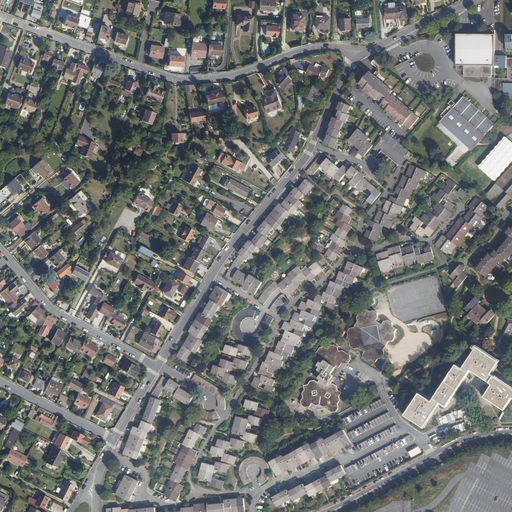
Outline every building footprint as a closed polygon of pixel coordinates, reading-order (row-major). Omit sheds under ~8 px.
[(212,0),(213,7),(225,8),(225,0),(212,0)] [(129,1),(127,12),(139,15),(142,4),(129,1)] [(262,1),(262,11),(273,11),(273,9),(277,9),(278,2),(262,1)] [(387,9),(388,19),(401,18),(401,20),(404,19),(403,7),(396,8),(396,3),(390,4),(391,9),(387,9)] [(36,18),(39,19),(41,13),(32,10),(30,16),(31,16),(36,18)] [(166,13),(166,18),(167,18),(166,24),(181,26),(182,15),(166,13)] [(63,25),(75,30),(78,19),(66,15),(63,25)] [(297,15),(295,30),(306,30),(307,16),(297,15)] [(320,16),(320,26),(334,26),(334,16),(320,16)] [(352,16),(343,17),(343,29),(353,29),(352,16)] [(255,18),(240,17),(239,25),(246,25),(246,32),(254,32),(255,18)] [(372,17),(359,18),(360,27),(372,26),(372,17)] [(98,37),(107,39),(107,38),(107,37),(109,29),(101,27),(98,37)] [(269,27),(268,36),(275,36),(275,37),(281,37),(281,27),(269,27)] [(117,32),(114,40),(124,44),(127,35),(117,32)] [(495,56),(495,35),(457,34),(456,65),(464,66),(464,76),(492,77),(492,66),(495,66),(495,56)] [(511,78),(495,79),(495,90),(503,91),(503,95),(511,95),(511,34),(506,34),(506,50),(511,49),(511,57),(506,58),(506,56),(495,56),(495,66),(500,66),(500,68),(511,68),(511,78)] [(193,41),(192,56),(206,56),(207,43),(199,43),(199,44),(194,44),(194,41),(193,41)] [(223,45),(211,43),(210,53),(223,55),(223,45)] [(152,46),(150,56),(163,59),(165,48),(152,46)] [(8,57),(3,55),(1,61),(0,60),(0,52),(4,54),(5,50),(6,49),(0,47),(0,65),(5,67),(8,57)] [(51,54),(48,53),(45,52),(42,59),(48,61),(51,54)] [(53,60),(52,65),(55,66),(55,67),(61,70),(63,63),(60,62),(61,57),(59,56),(57,61),(53,60)] [(184,56),(169,57),(170,67),(184,66),(184,56)] [(20,57),(17,68),(30,72),(33,62),(20,57)] [(91,76),(98,79),(104,60),(100,59),(98,64),(97,65),(93,63),(90,72),(92,73),(91,76)] [(71,80),(76,65),(71,62),(68,70),(65,69),(62,77),(71,81),(71,80)] [(309,64),(305,72),(318,78),(320,74),(326,76),(330,68),(324,66),(322,70),(309,64)] [(87,68),(76,65),(71,80),(81,84),(87,68)] [(281,70),(277,73),(282,77),(278,81),(281,85),(280,87),(285,92),(287,90),(288,90),(294,84),(287,78),(288,77),(281,70)] [(132,71),(130,78),(137,80),(139,73),(132,71)] [(370,71),(360,83),(365,88),(365,89),(376,100),(377,99),(383,104),(382,105),(387,109),(385,112),(397,121),(398,120),(403,125),(405,124),(410,129),(420,117),(392,93),(394,91),(370,71)] [(116,89),(118,83),(107,79),(105,85),(116,89)] [(131,98),(134,89),(133,89),(136,82),(132,81),(131,82),(127,81),(124,89),(128,90),(128,92),(129,92),(129,94),(121,91),(120,94),(131,98)] [(148,87),(145,97),(160,102),(164,92),(156,90),(156,87),(150,85),(149,87),(148,87)] [(192,85),(184,85),(185,93),(194,92),(192,85)] [(313,85),(307,98),(313,101),(315,97),(319,99),(321,94),(317,92),(319,88),(313,85)] [(267,99),(262,101),(268,113),(282,108),(274,88),(265,92),(267,99)] [(216,92),(211,94),(211,95),(205,97),(208,106),(224,101),(220,91),(216,93),(216,92)] [(15,96),(13,95),(8,94),(4,103),(10,105),(9,107),(18,109),(22,97),(15,94),(15,96)] [(440,122),(472,150),(495,124),(464,96),(456,104),(452,100),(449,103),(452,106),(454,104),(455,105),(440,122)] [(21,109),(33,113),(37,103),(32,101),(32,102),(25,100),(21,109)] [(338,109),(340,110),(347,113),(351,106),(341,101),(338,109)] [(246,107),(242,109),(246,120),(257,116),(254,107),(247,109),(246,107)] [(143,114),(142,117),(141,122),(151,125),(155,114),(145,110),(143,114)] [(340,110),(336,118),(344,122),(346,122),(349,115),(347,113),(340,110)] [(203,111),(189,114),(191,123),(205,120),(203,111)] [(330,126),(331,126),(340,130),(344,122),(336,118),(334,117),(331,123),(330,126)] [(447,134),(450,131),(439,123),(437,126),(447,134)] [(327,134),(329,135),(337,138),(341,131),(340,130),(331,126),(329,130),(327,134)] [(291,134),(285,148),(292,151),(299,138),(298,137),(300,133),(292,129),(290,133),(291,134)] [(349,140),(355,145),(364,133),(358,129),(349,140)] [(239,132),(241,140),(251,141),(251,138),(245,138),(243,131),(239,132)] [(405,157),(406,155),(410,151),(387,132),(382,138),(405,157)] [(181,133),(171,134),(172,142),(175,142),(175,144),(178,144),(178,142),(182,142),(181,133)] [(364,133),(355,145),(360,149),(363,146),(368,141),(369,138),(364,133)] [(337,138),(329,135),(327,137),(325,143),(332,147),(335,148),(338,141),(339,139),(337,138)] [(73,152),(80,155),(90,159),(95,143),(85,140),(78,137),(73,152)] [(511,157),(511,143),(506,139),(482,167),(493,178),(511,157)] [(363,146),(360,149),(359,151),(364,156),(373,145),(368,141),(363,146)] [(135,147),(130,144),(127,150),(127,151),(130,152),(129,154),(137,158),(141,150),(139,149),(138,149),(135,147)] [(285,157),(279,149),(267,160),(273,168),(283,160),(283,159),(285,157)] [(377,156),(394,170),(399,165),(382,150),(377,156)] [(221,152),(219,155),(224,158),(221,163),(235,171),(240,162),(221,152)] [(321,166),(324,162),(318,157),(307,172),(312,176),(321,166)] [(327,158),(324,162),(321,166),(327,171),(334,164),(327,158)] [(42,160),(34,167),(43,178),(52,171),(42,160)] [(340,169),(334,164),(327,171),(334,177),(334,176),(340,169)] [(192,165),(188,172),(197,177),(201,170),(192,165)] [(340,169),(334,176),(340,181),(346,174),(349,170),(344,165),(340,169)] [(411,165),(406,176),(419,182),(421,177),(424,178),(427,171),(411,165)] [(511,165),(496,183),(508,193),(511,188),(511,165)] [(352,166),(349,170),(346,174),(353,179),(358,173),(359,172),(352,166)] [(197,177),(188,172),(183,181),(193,186),(197,180),(196,179),(197,177)] [(358,173),(353,179),(350,183),(355,187),(357,185),(363,178),(364,176),(359,172),(358,173)] [(72,173),(64,179),(72,189),(80,183),(72,173)] [(404,175),(399,187),(410,191),(412,192),(414,188),(416,189),(419,182),(406,176),(404,175)] [(15,178),(6,185),(13,194),(22,187),(15,178)] [(363,178),(357,185),(364,191),(370,183),(363,178)] [(247,189),(243,187),(229,179),(225,186),(244,196),(247,189)] [(307,179),(299,189),(304,193),(306,195),(314,185),(307,179)] [(448,185),(444,190),(453,197),(455,199),(458,195),(463,199),(467,193),(461,188),(458,192),(454,188),(457,185),(450,179),(446,183),(448,185)] [(370,183),(364,191),(370,196),(376,189),(370,183)] [(498,207),(508,197),(509,195),(508,193),(496,183),(485,195),(498,207)] [(392,196),(390,201),(403,207),(407,198),(410,191),(399,187),(399,186),(396,193),(400,195),(398,199),(392,196)] [(297,187),(291,194),(299,200),(304,193),(299,189),(297,187)] [(376,189),(370,196),(367,199),(372,204),(381,193),(376,189)] [(432,197),(439,202),(450,211),(455,205),(450,201),(453,197),(444,190),(442,189),(437,195),(435,193),(432,197)] [(139,191),(134,202),(139,204),(138,206),(141,207),(141,206),(143,207),(143,208),(148,211),(154,201),(151,200),(151,199),(139,191)] [(291,194),(287,199),(297,208),(302,203),(299,200),(291,194)] [(76,195),(69,201),(72,204),(73,204),(78,209),(85,204),(76,195)] [(469,207),(471,209),(482,217),(485,214),(487,211),(485,210),(488,206),(476,197),(475,199),(469,207)] [(508,197),(498,207),(501,209),(510,198),(508,197)] [(32,206),(36,210),(37,209),(39,212),(42,215),(49,208),(41,198),(32,206)] [(287,199),(282,205),(291,213),(293,214),(297,208),(287,199)] [(213,211),(211,213),(220,218),(225,210),(216,205),(217,204),(209,200),(205,206),(205,207),(213,211)] [(388,200),(383,212),(392,216),(396,217),(398,213),(400,214),(403,207),(390,201),(388,200)] [(174,201),(168,212),(177,217),(183,206),(174,201)] [(436,210),(433,213),(442,220),(444,222),(452,212),(450,211),(439,202),(434,208),(436,210)] [(280,204),(275,209),(286,218),(291,213),(282,205),(280,204)] [(344,204),(340,211),(348,216),(353,209),(344,204)] [(271,215),(281,224),(286,218),(275,209),(271,215)] [(468,213),(464,219),(475,227),(477,229),(482,223),(480,221),(482,218),(482,217),(471,209),(468,213)] [(380,210),(375,222),(383,225),(390,228),(393,221),(391,220),(392,216),(383,212),(380,210)] [(335,216),(340,219),(347,224),(351,218),(348,216),(340,211),(339,211),(335,216)] [(426,214),(421,220),(424,222),(434,230),(442,220),(433,213),(431,212),(428,215),(426,214)] [(206,214),(200,224),(210,229),(215,219),(206,214)] [(271,215),(266,220),(273,227),(277,229),(281,224),(271,215)] [(424,222),(421,220),(416,216),(413,221),(415,222),(411,228),(415,232),(422,237),(425,233),(429,236),(434,230),(424,222)] [(461,217),(454,227),(465,236),(468,232),(470,233),(475,227),(464,219),(461,217)] [(16,232),(23,226),(18,220),(17,219),(14,222),(13,220),(8,224),(16,232)] [(336,225),(340,227),(348,232),(351,227),(347,224),(340,219),(336,225)] [(258,230),(260,232),(265,236),(273,227),(266,220),(258,230)] [(383,225),(375,222),(370,220),(368,224),(374,227),(372,232),(368,230),(365,236),(377,241),(383,225)] [(76,235),(85,227),(80,221),(71,229),(76,235)] [(16,232),(20,237),(32,227),(28,222),(23,226),(16,232)] [(182,236),(180,239),(189,243),(191,239),(192,236),(195,232),(187,227),(185,231),(183,232),(182,234),(182,236)] [(340,227),(335,234),(343,239),(348,232),(340,227)] [(449,234),(446,237),(457,245),(459,247),(464,241),(462,239),(465,236),(454,227),(449,234)] [(139,235),(147,239),(149,235),(141,231),(139,235)] [(260,232),(252,242),(257,246),(259,248),(267,238),(265,236),(260,232)] [(33,233),(24,240),(33,250),(41,243),(33,233)] [(331,239),(334,242),(343,247),(346,241),(343,239),(335,234),(334,233),(331,239)] [(207,249),(212,237),(203,234),(198,245),(207,249)] [(457,245),(446,237),(443,235),(436,245),(447,254),(450,250),(452,251),(457,245)] [(250,240),(245,247),(252,253),(257,246),(252,242),(250,240)] [(511,245),(505,240),(501,245),(511,254),(511,253),(511,245)] [(330,248),(338,254),(343,247),(334,242),(330,248)] [(137,252),(150,258),(153,250),(140,244),(137,252)] [(48,254),(41,245),(34,251),(41,260),(48,254)] [(501,245),(496,250),(505,258),(508,259),(511,254),(501,245)] [(388,249),(388,251),(392,263),(396,261),(397,264),(405,262),(401,249),(400,246),(388,249)] [(413,246),(401,249),(405,262),(406,265),(413,263),(412,261),(417,259),(414,249),(413,246)] [(203,251),(195,247),(189,258),(197,262),(203,251)] [(239,253),(240,254),(246,259),(252,253),(245,247),(239,253)] [(419,248),(414,249),(417,259),(418,263),(435,259),(431,247),(424,248),(426,253),(421,254),(419,248)] [(325,256),(333,261),(338,254),(330,248),(325,256)] [(494,249),(490,254),(499,262),(501,263),(505,258),(496,250),(494,249)] [(392,263),(388,251),(376,255),(381,271),(389,268),(388,266),(392,265),(392,263)] [(106,252),(103,258),(106,260),(105,261),(117,268),(122,259),(110,252),(109,253),(106,252)] [(488,252),(484,257),(495,266),(499,262),(490,254),(488,252)] [(56,253),(49,259),(57,268),(63,262),(56,253)] [(232,280),(233,278),(238,270),(241,264),(246,259),(240,254),(235,260),(226,276),(232,280)] [(188,257),(181,268),(192,273),(197,262),(189,258),(188,257)] [(484,257),(480,262),(491,272),(495,266),(484,257)] [(340,271),(335,282),(344,286),(348,288),(350,284),(352,285),(355,278),(356,278),(358,274),(361,275),(364,267),(348,261),(343,272),(340,271)] [(317,262),(310,267),(316,275),(323,270),(317,262)] [(491,272),(480,262),(475,267),(487,277),(491,272)] [(451,275),(456,280),(463,272),(465,269),(460,265),(453,274),(451,275)] [(298,266),(293,270),(302,281),(307,277),(303,273),(298,266)] [(36,270),(30,275),(33,279),(43,271),(40,267),(36,270)] [(75,267),(71,275),(77,278),(84,282),(88,274),(75,267)] [(310,267),(303,273),(307,277),(310,280),(316,275),(310,267)] [(179,270),(176,278),(187,283),(191,275),(179,270)] [(238,270),(233,278),(244,285),(249,276),(238,270)] [(289,276),(297,286),(302,281),(293,270),(288,275),(289,276)] [(463,272),(456,280),(454,283),(458,287),(467,276),(463,272)] [(152,291),(156,284),(147,279),(138,274),(134,282),(138,284),(137,287),(142,290),(143,287),(146,289),(152,291)] [(249,276),(244,285),(243,287),(249,291),(256,278),(250,275),(249,276)] [(284,280),(293,291),(298,287),(297,286),(289,276),(284,280)] [(256,278),(249,291),(255,294),(262,282),(256,278)] [(168,279),(161,292),(170,296),(176,284),(168,279)] [(51,280),(48,283),(53,289),(52,290),(55,293),(59,289),(51,280)] [(288,295),(293,291),(284,280),(279,284),(288,295)] [(331,281),(326,292),(337,297),(341,299),(344,292),(342,291),(344,286),(335,282),(331,281)] [(258,300),(264,304),(267,300),(271,295),(274,292),(279,288),(274,282),(271,285),(266,289),(261,295),(258,300)] [(13,283),(0,293),(10,305),(8,307),(10,310),(18,303),(16,300),(18,298),(13,292),(18,288),(13,283)] [(179,291),(184,294),(188,287),(183,284),(179,291)] [(217,286),(214,292),(226,299),(230,293),(217,286)] [(317,294),(314,301),(321,304),(323,299),(328,301),(326,306),(332,309),(335,309),(337,305),(334,304),(337,297),(326,292),(324,291),(322,296),(317,294)] [(210,299),(212,300),(220,305),(222,306),(226,299),(214,292),(210,299)] [(288,300),(283,294),(277,300),(274,304),(272,306),(270,309),(270,310),(272,311),(276,313),(280,308),(285,302),(288,300)] [(467,305),(471,310),(473,308),(480,301),(483,299),(478,294),(467,305)] [(94,301),(86,316),(94,320),(97,314),(98,311),(101,305),(103,302),(104,300),(98,296),(95,302),(94,301)] [(24,298),(20,301),(20,302),(11,311),(15,315),(22,310),(21,309),(24,306),(25,306),(28,303),(24,298)] [(299,308),(302,310),(306,311),(307,307),(312,309),(310,313),(315,315),(319,317),(321,312),(319,311),(322,304),(321,304),(314,301),(309,299),(307,303),(302,301),(299,308)] [(29,306),(33,310),(38,303),(35,300),(29,306)] [(212,300),(208,307),(216,312),(220,305),(212,300)] [(473,308),(471,310),(469,312),(474,317),(477,313),(485,306),(480,301),(473,308)] [(101,305),(98,311),(109,317),(112,312),(114,308),(103,302),(101,305)] [(43,323),(46,318),(44,316),(44,315),(41,313),(43,311),(37,306),(31,313),(39,321),(40,320),(43,323)] [(164,306),(159,316),(166,320),(167,318),(172,320),(176,313),(164,306)] [(477,313),(474,317),(478,321),(480,319),(490,311),(485,306),(477,313)] [(208,307),(203,314),(212,319),(216,312),(208,307)] [(150,311),(143,308),(139,315),(142,317),(144,314),(147,316),(150,311)] [(252,317),(253,317),(256,310),(255,310),(253,309),(251,309),(249,309),(247,309),(245,310),(242,311),(241,312),(239,313),(238,314),(237,316),(236,317),(235,319),(234,321),(233,323),(233,325),(233,328),(233,331),(235,334),(236,336),(238,338),(240,340),(242,341),(245,342),(248,343),(251,343),(254,343),(257,342),(260,340),(262,338),(265,334),(268,329),(274,318),(267,315),(261,326),(259,329),(258,332),(256,334),(253,335),(252,335),(251,335),(250,336),(248,335),(246,335),(245,334),(243,333),(242,332),(241,330),(241,329),(241,328),(241,326),(241,325),(241,324),(242,322),(242,321),(244,319),(245,318),(246,317),(247,317),(249,317),(250,317),(252,317)] [(358,348),(362,350),(364,351),(364,352),(363,354),(364,358),(367,360),(372,360),(375,362),(378,358),(382,358),(384,354),(383,350),(384,350),(387,345),(389,341),(393,340),(396,336),(395,333),(397,329),(393,327),(392,322),(389,320),(385,321),(379,318),(379,317),(378,313),(374,310),(369,311),(366,309),(364,312),(360,313),(357,317),(358,321),(354,327),(350,328),(348,332),(348,336),(346,339),(346,340),(350,342),(351,346),(354,349),(358,348)] [(490,311),(480,319),(485,324),(496,314),(492,309),(490,311)] [(295,312),(292,319),(299,322),(301,318),(306,320),(304,324),(305,324),(313,327),(315,323),(312,322),(315,315),(310,313),(306,311),(302,310),(300,314),(295,312)] [(112,312),(109,317),(108,320),(110,322),(110,323),(121,329),(126,321),(115,315),(116,313),(112,312)] [(201,313),(197,319),(209,326),(213,320),(212,319),(203,314),(201,313)] [(43,323),(41,326),(49,330),(52,325),(55,320),(47,315),(46,318),(43,323)] [(197,319),(193,325),(205,333),(209,326),(197,319)] [(282,328),(286,330),(289,331),(291,327),(295,329),(294,333),(301,337),(303,337),(305,332),(302,331),(305,324),(304,324),(299,322),(292,319),(290,324),(285,321),(282,328)] [(157,321),(151,331),(158,335),(163,325),(157,321)] [(189,332),(191,333),(202,339),(205,333),(193,325),(189,332)] [(52,341),(59,345),(65,333),(58,330),(52,341)] [(286,330),(281,342),(294,347),(296,343),(298,344),(301,337),(294,333),(289,331),(286,330)] [(191,333),(188,339),(200,347),(204,340),(202,339),(191,333)] [(142,336),(138,343),(150,350),(154,343),(142,336)] [(66,346),(79,353),(79,351),(83,344),(71,337),(69,340),(67,344),(66,346)] [(83,344),(79,351),(82,353),(83,352),(93,358),(99,348),(90,342),(89,341),(86,339),(83,344)] [(188,339),(184,346),(192,350),(196,353),(200,347),(188,339)] [(279,341),(275,352),(283,356),(288,358),(289,354),(292,355),(295,347),(294,347),(281,342),(279,341)] [(238,352),(239,348),(227,344),(224,352),(236,356),(238,352)] [(240,344),(239,348),(238,352),(250,356),(252,348),(240,344)] [(344,364),(349,363),(351,359),(350,355),(343,350),(339,351),(338,347),(334,345),(330,345),(328,349),(324,347),(320,347),(315,355),(316,359),(320,362),(317,365),(319,367),(318,369),(317,371),(316,373),(320,375),(318,378),(320,380),(318,382),(315,380),(310,381),(308,385),(304,385),(305,389),(302,393),(303,397),(301,401),(302,405),(305,408),(310,407),(312,403),(316,405),(319,405),(323,407),(327,406),(328,410),(332,412),(336,411),(339,408),(338,404),(340,400),(339,396),(341,393),(338,390),(337,386),(333,383),(332,384),(332,383),(332,382),(335,377),(334,376),(331,374),(336,366),(339,368),(342,362),(344,364)] [(192,350),(184,346),(177,356),(186,361),(192,350)] [(511,387),(491,374),(499,361),(477,347),(462,368),(456,364),(452,371),(449,375),(438,391),(438,392),(432,401),(431,401),(420,393),(405,415),(424,428),(440,403),(446,406),(471,370),(492,384),(485,396),(504,410),(511,398),(511,387)] [(354,362),(349,363),(344,364),(342,362),(339,368),(334,376),(335,377),(342,366),(348,365),(356,363),(359,359),(360,356),(364,351),(362,350),(359,355),(354,362)] [(270,351),(265,362),(279,368),(280,369),(283,362),(281,361),(283,356),(275,352),(270,351)] [(103,362),(111,366),(116,358),(112,356),(111,358),(107,355),(103,362)] [(12,358),(8,365),(15,369),(19,361),(12,358)] [(236,358),(234,362),(233,366),(245,369),(248,361),(236,358)] [(222,359),(220,367),(227,369),(232,370),(233,366),(234,362),(222,359)] [(126,361),(122,369),(130,373),(130,374),(135,376),(139,368),(126,361)] [(259,373),(262,375),(272,378),(273,374),(276,375),(279,368),(265,362),(263,362),(259,373)] [(90,365),(83,377),(84,377),(87,379),(88,377),(91,372),(93,367),(90,365)] [(227,369),(220,367),(214,365),(212,373),(224,376),(225,373),(227,369)] [(20,378),(31,384),(34,376),(23,371),(20,378)] [(73,372),(68,382),(74,385),(73,388),(80,392),(84,384),(77,380),(76,381),(75,380),(78,374),(73,372)] [(102,378),(91,372),(88,377),(100,383),(102,378)] [(225,373),(224,376),(223,381),(235,384),(237,376),(225,373)] [(195,374),(192,380),(210,391),(213,394),(215,396),(217,399),(218,403),(218,407),(225,410),(226,407),(226,405),(225,402),(225,398),(224,395),(221,391),(218,388),(215,386),(211,384),(195,374)] [(252,384),(259,387),(261,382),(266,384),(264,389),(273,392),(275,388),(272,387),(275,380),(272,378),(262,375),(260,379),(255,377),(252,384)] [(151,395),(158,399),(165,387),(169,380),(163,376),(151,395)] [(34,384),(45,390),(46,388),(49,384),(37,378),(34,384)] [(169,380),(165,387),(171,391),(175,394),(179,387),(180,385),(170,379),(169,380)] [(49,384),(46,388),(57,394),(61,385),(51,380),(49,384)] [(114,382),(108,393),(118,398),(124,387),(114,382)] [(187,392),(179,387),(175,394),(174,396),(181,400),(187,392)] [(187,392),(181,400),(189,404),(194,396),(187,392)] [(91,399),(79,393),(74,402),(86,408),(91,399)] [(60,394),(58,400),(65,402),(67,397),(60,394)] [(218,418),(220,417),(216,411),(214,412),(213,412),(211,412),(209,412),(208,412),(207,411),(205,410),(204,409),(203,407),(203,405),(203,402),(204,400),(198,396),(197,398),(197,399),(196,401),(196,403),(196,405),(196,407),(197,410),(198,413),(199,414),(201,416),(202,417),(204,418),(205,419),(206,419),(208,420),(210,420),(214,419),(216,419),(218,418)] [(104,403),(97,415),(99,417),(105,420),(114,403),(101,397),(99,401),(104,403)] [(152,397),(148,408),(157,412),(161,400),(158,399),(152,397)] [(245,407),(257,410),(258,406),(259,403),(247,399),(246,402),(245,407)] [(258,406),(257,410),(256,414),(261,416),(268,418),(269,416),(270,410),(261,408),(258,406)] [(148,408),(143,420),(152,424),(157,412),(148,408)] [(61,418),(57,415),(54,421),(50,428),(54,430),(57,432),(59,428),(56,426),(61,418)] [(237,416),(235,423),(247,427),(248,423),(260,426),(262,418),(250,415),(249,419),(237,416)] [(50,427),(50,428),(54,421),(51,419),(49,422),(39,417),(37,420),(37,421),(50,427)] [(10,449),(19,431),(22,427),(23,424),(21,423),(18,420),(15,419),(13,422),(12,422),(10,425),(14,428),(5,446),(10,449)] [(143,420),(140,429),(148,431),(149,432),(152,424),(143,420)] [(198,423),(194,431),(200,434),(203,435),(207,428),(198,423)] [(233,431),(245,435),(246,431),(247,427),(235,423),(233,431)] [(134,426),(132,433),(145,438),(148,431),(140,429),(134,426)] [(191,429),(187,437),(196,441),(200,434),(194,431),(191,429)] [(73,430),(70,437),(85,444),(88,438),(73,430)] [(344,430),(337,433),(344,446),(351,443),(344,430)] [(246,431),(245,435),(244,439),(256,442),(256,441),(258,435),(246,431)] [(70,438),(60,433),(55,444),(64,449),(68,441),(70,438)] [(132,433),(129,440),(143,445),(145,438),(132,433)] [(337,433),(331,437),(338,450),(344,446),(337,433)] [(183,444),(185,445),(192,449),(196,441),(187,437),(183,444)] [(331,437),(325,441),(330,451),(332,453),(338,450),(331,437)] [(232,438),(231,442),(230,446),(242,450),(244,441),(232,438)] [(323,438),(317,442),(324,455),(330,451),(325,441),(323,438)] [(219,439),(217,447),(225,449),(229,450),(230,446),(231,442),(219,439)] [(129,440),(127,447),(140,452),(143,445),(129,440)] [(317,442),(311,445),(316,456),(317,458),(318,458),(324,455),(317,442)] [(309,443),(303,447),(310,459),(316,456),(311,445),(309,443)] [(185,445),(182,451),(194,458),(197,452),(192,449),(185,445)] [(211,453),(223,457),(224,453),(225,449),(217,447),(213,446),(211,453)] [(53,447),(45,462),(56,468),(64,453),(53,447)] [(140,452),(127,447),(124,454),(137,459),(140,452)] [(303,447),(296,450),(303,463),(310,459),(303,447)] [(408,452),(412,457),(421,452),(418,447),(408,452)] [(11,448),(6,457),(23,466),(23,464),(27,457),(11,448)] [(80,448),(76,455),(82,458),(86,451),(80,448)] [(296,450),(290,454),(297,467),(303,463),(296,450)] [(182,451),(179,457),(191,464),(194,458),(182,451)] [(224,453),(223,457),(222,461),(234,464),(236,457),(224,453)] [(284,458),(289,468),(290,470),(297,467),(290,454),(284,458)] [(276,459),(283,472),(289,468),(284,458),(282,455),(276,459)] [(248,483),(251,481),(250,480),(247,474),(247,472),(247,470),(247,468),(249,466),(250,465),(252,464),(253,464),(256,464),(257,464),(258,465),(259,466),(261,468),(262,469),(262,471),(262,473),(261,475),(258,478),(262,484),(263,484),(265,482),(266,481),(268,479),(269,476),(269,473),(269,471),(269,467),(268,465),(266,462),(263,459),(261,458),(259,457),(256,456),(253,456),(251,456),(250,457),(246,458),(244,460),(242,462),(241,465),(239,469),(239,472),(240,475),(240,476),(242,479),(245,485),(248,483)] [(176,463),(178,464),(187,469),(188,469),(191,464),(179,457),(176,463)] [(276,475),(283,472),(276,459),(269,462),(276,475)] [(217,461),(215,466),(215,469),(227,473),(229,465),(217,461)] [(203,462),(201,470),(213,473),(215,469),(215,466),(203,462)] [(178,464),(174,472),(183,476),(187,469),(178,464)] [(342,466),(334,469),(339,478),(346,474),(342,466)] [(327,473),(328,476),(331,482),(334,480),(339,478),(334,469),(327,473)] [(213,473),(201,470),(199,478),(211,481),(212,478),(213,473)] [(170,479),(172,480),(179,484),(183,476),(174,472),(170,479)] [(126,475),(123,481),(136,488),(139,481),(126,475)] [(328,476),(320,479),(323,485),(325,488),(332,484),(331,482),(328,476)] [(212,478),(211,481),(210,486),(222,489),(224,481),(212,478)] [(320,479),(313,483),(317,492),(325,488),(323,485),(320,479)] [(172,480),(169,488),(180,493),(183,486),(179,484),(172,480)] [(65,481),(57,497),(67,501),(75,486),(65,481)] [(123,481),(119,488),(132,494),(136,488),(123,481)] [(313,483),(305,487),(308,493),(310,496),(317,492),(313,483)] [(303,484),(296,488),(298,491),(300,496),(308,493),(305,487),(303,484)] [(132,494),(119,488),(116,495),(129,501),(132,494)] [(180,493),(169,488),(165,495),(176,500),(180,493)] [(288,492),(292,498),(293,501),(300,496),(298,491),(296,488),(288,492)] [(280,494),(284,503),(292,498),(288,492),(287,490),(280,494)] [(48,497),(38,492),(34,499),(33,503),(42,508),(48,497)] [(277,506),(284,503),(280,494),(272,498),(277,506)] [(225,511),(224,503),(216,504),(216,511),(225,511)]
